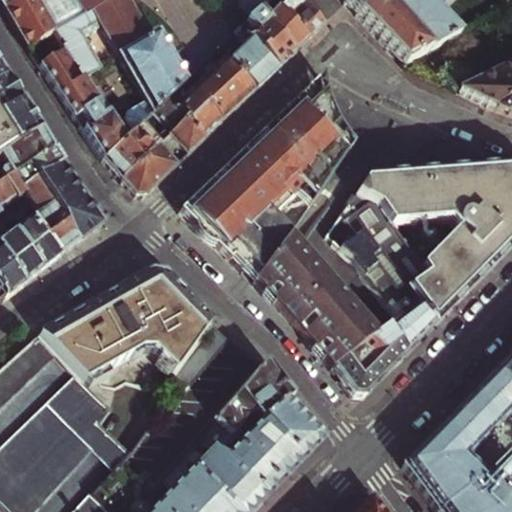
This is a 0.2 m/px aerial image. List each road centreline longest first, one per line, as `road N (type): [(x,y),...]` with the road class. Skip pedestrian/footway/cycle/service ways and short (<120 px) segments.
road 1 (residential): [(135,230),(265,338),(362,452)]
road 2 (residential): [(334,41),(135,230)]
road 3 (residential): [(0,33),(64,138),(135,230)]
road 4 (residential): [(511,299),(362,452)]
road 5 (residential): [(511,138),(395,87),(334,41)]
road 6 (residential): [(0,330),(135,230)]
